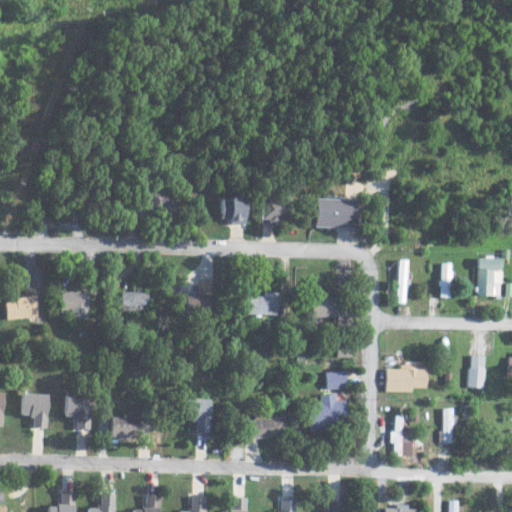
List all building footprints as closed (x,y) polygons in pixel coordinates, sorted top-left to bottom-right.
[(171,189),(143,193),(147,215),(174,211),(171,189)] [(216,221),(241,222),(242,197),(217,196),(216,221)] [(283,198),(258,197),(257,223),(274,223),(275,216),(283,216),(283,198)] [(311,226),(354,227),(355,199),(312,198),(311,226)] [(476,257),(476,295),(499,294),(499,269),(500,269),(500,256),(476,257)] [(405,259),(395,259),(394,302),(403,303),(405,259)] [(449,297),(449,262),(438,262),(437,297),(449,297)] [(85,291),(54,290),(54,309),(66,309),(66,318),(84,318),(85,291)] [(146,292),(116,291),(116,310),(146,311),(146,292)] [(244,314),(274,315),(275,292),(258,291),(258,295),(244,295),(244,314)] [(212,293),(181,294),(182,314),(212,313),(212,293)] [(0,317),(32,317),(32,295),(9,296),(9,301),(0,301),(0,317)] [(307,298),(308,318),(334,317),(335,325),(350,325),(350,303),(338,303),(338,297),(307,298)] [(482,388),(483,355),(468,355),(467,387),(482,388)] [(384,367),(383,391),(410,392),(410,387),(423,387),(424,369),(384,367)] [(323,371),(324,388),(344,388),(344,371),(323,371)] [(44,393),(17,393),(16,416),(28,416),(28,427),(43,427),(44,393)] [(317,394),(318,403),(306,404),(308,429),(344,427),(342,400),(333,400),(332,393),(317,394)] [(72,428),(87,428),(88,395),(61,394),(60,416),(72,416),(72,428)] [(191,432),(208,433),(209,399),(181,398),(180,419),(191,420),(191,432)] [(440,408),(441,430),(437,431),(438,442),(450,442),(449,408),(440,408)] [(282,415),(244,421),(247,440),(285,434),(282,415)] [(392,444),(392,455),(399,455),(400,415),(392,415),(392,432),(388,431),(387,443),(392,444)] [(107,436),(137,437),(138,417),(108,416),(107,436)] [(44,504),(43,511),(71,511),(72,491),(57,491),(57,505),(44,504)] [(111,511),(112,493),(98,493),(97,507),(84,506),(84,511),(111,511)] [(128,511),(156,511),(157,495),(140,494),(140,509),(129,508),(128,511)] [(175,511),(202,511),(203,495),(188,495),(188,510),(175,509),(175,511)] [(244,511),(245,497),(230,496),(229,511),(217,511),(216,511),(244,511)] [(293,497),(278,497),(278,510),(292,510),(293,497)] [(455,511),(456,500),(446,499),(445,511),(455,511)]
